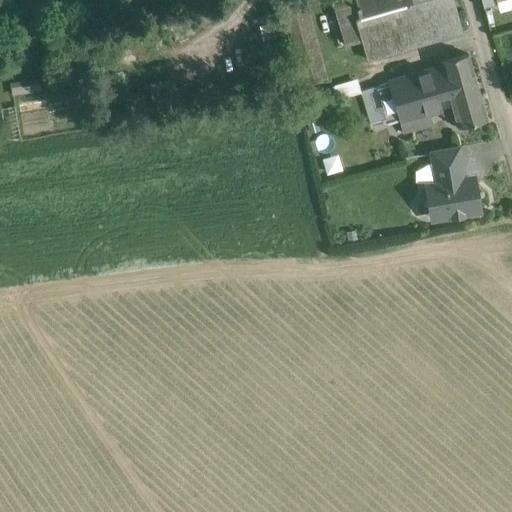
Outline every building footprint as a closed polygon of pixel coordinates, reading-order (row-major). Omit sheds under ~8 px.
[(452,0),(332,0),(339,23),(356,19),(368,60),(462,33),(452,0)] [(493,0),(481,0),(484,9),(495,6),(493,0)] [(304,1),(280,8),(302,86),(326,80),(304,1)] [(397,104),(475,80),(468,55),(440,63),(441,68),(390,83),(397,104)] [(475,80),(397,104),(402,121),(401,121),(404,132),(432,124),(429,113),(441,109),(441,108),(452,106),(458,128),(487,120),(475,80)] [(345,93),(359,93),(359,81),(345,81),(345,93)] [(390,83),(376,87),(387,125),(401,121),(402,121),(397,104),(390,83)] [(376,87),(361,91),(372,129),(387,125),(376,87)] [(459,148),(431,153),(435,175),(463,170),(459,148)] [(463,170),(435,175),(437,184),(426,186),(428,198),(424,204),(429,208),(431,219),(451,216),(452,218),(464,216),(463,214),(480,211),(474,177),(464,179),(463,170)]
